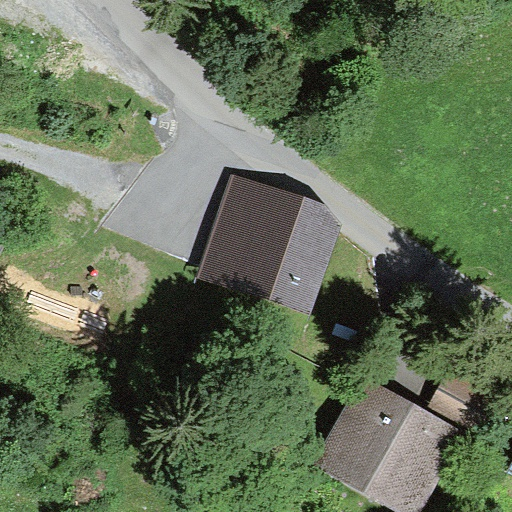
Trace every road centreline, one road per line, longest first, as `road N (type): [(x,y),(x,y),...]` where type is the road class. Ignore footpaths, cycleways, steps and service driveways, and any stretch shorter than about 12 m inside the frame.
road 1 (residential): [(110,0),(218,114),(306,187),(511,326)]
road 2 (track): [(0,151),(125,183),(175,167),(227,122)]
